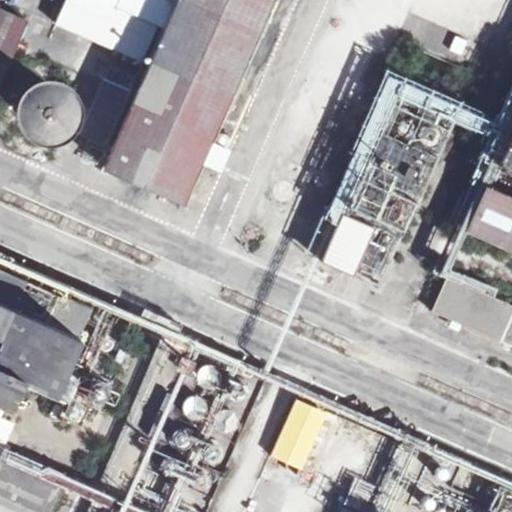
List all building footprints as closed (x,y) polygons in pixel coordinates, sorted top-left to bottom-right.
[(87,0),(73,0),(59,33),(143,71),(161,32),(87,0)] [(87,0),(161,32),(168,35),(183,0),(87,0)] [(276,0),(183,0),(168,35),(106,175),(184,209),(276,0)] [(511,19),(483,9),(466,57),(496,67),(511,22),(511,19)] [(0,96),(31,28),(0,13),(0,96)] [(133,98),(106,85),(78,147),(106,159),(133,98)] [(31,87),(15,102),(13,123),(25,140),(46,145),(63,136),(71,120),(69,102),(52,87),(31,87)] [(410,88),(328,270),(381,295),(463,113),(410,88)] [(282,152),(331,171),(350,120),(301,101),(282,152)] [(511,139),(497,172),(511,178),(511,139)] [(511,209),(485,198),(479,210),(461,201),(447,234),(511,262),(511,209)] [(0,310),(1,311),(12,287),(0,281),(0,310)] [(511,315),(448,286),(432,320),(511,356),(511,315)] [(0,412),(10,417),(22,391),(55,404),(94,317),(52,299),(38,328),(13,317),(0,345),(0,412)] [(349,511),(381,440),(313,409),(267,511),(349,511)] [(0,414),(0,438),(7,441),(14,420),(0,414)] [(0,511),(52,511),(61,492),(0,465),(0,511)]
